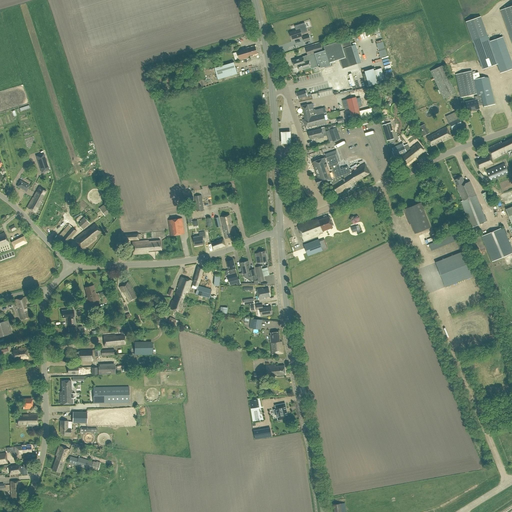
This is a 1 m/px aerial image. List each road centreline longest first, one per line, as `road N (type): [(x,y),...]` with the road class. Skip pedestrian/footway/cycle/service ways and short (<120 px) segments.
road 1 (primary): [(324,511),(279,229)]
road 2 (unclassified): [(23,511),(46,424),(48,289)]
road 3 (unclassified): [(70,266),(207,256),(279,229)]
road 4 (unclassified): [(327,208),(511,129)]
road 5 (unclassified): [(327,208),(305,175),(286,91),(272,90)]
road 6 (primary): [(279,229),(272,90)]
